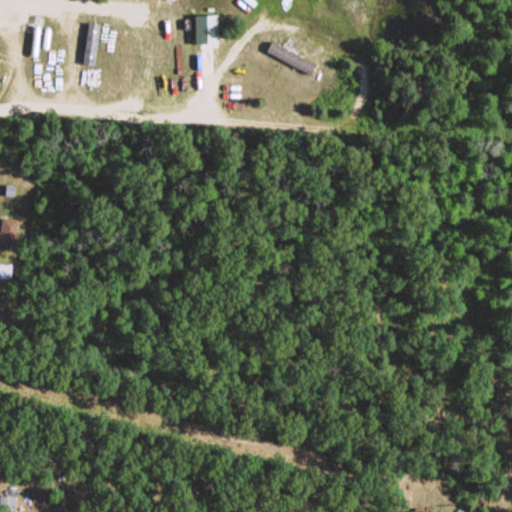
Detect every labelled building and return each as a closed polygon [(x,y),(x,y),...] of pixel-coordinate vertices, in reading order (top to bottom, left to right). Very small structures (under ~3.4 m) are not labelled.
[(214,42),(214,13),(192,13),(192,42),(214,42)] [(82,63),(94,64),(96,22),(84,21),(82,63)] [(263,52),(309,72),(314,61),(268,40),(263,52)] [(0,240),(14,240),(14,216),(0,215),(0,240)] [(0,511),(16,511),(16,495),(0,494),(0,511)]
